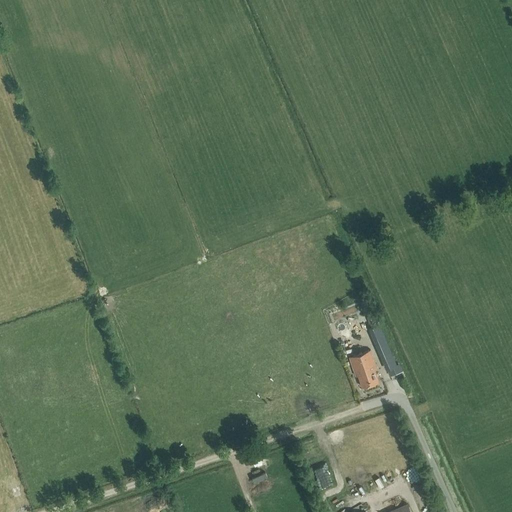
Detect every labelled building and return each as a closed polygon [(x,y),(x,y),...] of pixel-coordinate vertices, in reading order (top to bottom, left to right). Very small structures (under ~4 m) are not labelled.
[(389,369),(397,365),(379,324),(375,315),(367,319),(371,328),(389,369)] [(340,347),(349,342),(345,336),(336,341),(340,347)] [(379,381),(375,370),(377,369),(371,350),(349,357),(356,376),(358,375),(362,387),(379,381)] [(362,497),(371,493),(369,488),(360,493),(362,497)] [(341,511),(342,511),(355,506),(352,498),(338,504),(341,511)]
